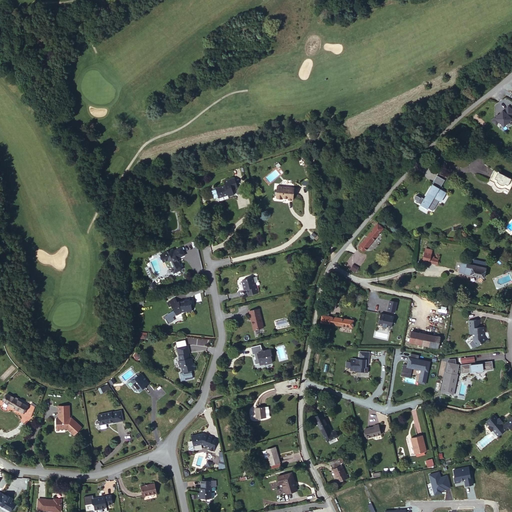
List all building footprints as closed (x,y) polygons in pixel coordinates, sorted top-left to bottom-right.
[(495,122),(500,127),(507,119),(506,117),(511,112),(504,106),(500,111),(499,111),(496,114),(493,117),(492,116),(488,121),(492,125),(495,122)] [(511,180),(494,171),(489,180),(495,184),(496,186),(499,187),(503,188),(509,191),(511,185),(511,180)] [(433,183),(440,187),(441,187),(445,180),(437,176),(433,183)] [(216,187),(216,188),(212,190),(215,198),(219,197),(219,195),(220,198),(230,196),(230,197),(235,195),(234,190),(233,187),(240,186),(237,177),(226,180),(227,184),(216,187)] [(432,185),(424,199),(436,205),(438,201),(440,202),(445,193),(438,189),(432,185)] [(282,200),(288,201),(293,201),(294,190),(277,188),(275,198),(277,198),(277,200),(281,201),(282,200)] [(436,205),(424,199),(418,196),(418,197),(416,196),(414,197),(414,198),(414,199),(415,200),(415,201),(420,204),(420,205),(426,209),(432,211),(436,205)] [(382,229),(377,224),(356,249),(361,253),(363,251),(364,252),(382,229)] [(177,254),(181,252),(179,244),(173,247),(171,248),(170,246),(161,251),(164,258),(168,256),(169,258),(169,260),(170,262),(171,263),(173,262),(176,268),(182,264),(177,254)] [(431,256),(424,255),(422,264),(437,266),(438,262),(434,260),(434,259),(431,258),(431,256)] [(456,274),(483,278),(485,268),(483,268),(484,261),(471,259),(470,265),(458,263),(456,265),(454,272),(456,274)] [(249,292),(260,289),(256,278),(255,278),(254,274),(244,277),(243,278),(245,285),(247,287),(248,286),(249,292)] [(182,308),(192,306),(194,305),(191,294),(189,295),(179,297),(178,298),(176,295),(169,300),(171,304),(172,303),(175,308),(178,312),(183,310),(182,308)] [(386,301),(384,311),(391,313),(393,303),(386,301)] [(251,308),(256,327),(266,324),(260,305),(251,308)] [(175,314),(178,312),(175,308),(169,311),(166,313),(167,315),(170,321),(174,318),(177,317),(175,314)] [(387,328),(390,317),(377,314),(375,325),(379,326),(379,327),(383,328),(383,327),(387,328)] [(318,316),(317,323),(349,328),(350,321),(318,316)] [(473,327),(472,320),(464,320),(465,333),(468,333),(468,340),(473,347),(482,342),(478,336),(478,333),(480,333),(480,327),(475,327),(473,327)] [(405,343),(433,348),(435,337),(407,332),(405,343)] [(258,363),(263,362),(268,360),(268,361),(269,363),(275,361),(273,353),(275,352),(273,347),(265,348),(263,342),(252,345),(254,352),(257,351),(258,357),(257,357),(258,363)] [(195,362),(194,363),(191,363),(190,358),(189,353),(190,352),(189,344),(177,346),(179,359),(178,359),(178,365),(181,365),(182,372),(179,372),(181,380),(193,377),(192,370),(197,369),(195,362)] [(353,372),(364,373),(364,368),(362,367),(362,363),(365,363),(365,353),(356,352),(355,360),(347,359),(347,362),(343,362),(342,367),(347,368),(347,371),(353,371),(353,372)] [(423,371),(424,367),(419,366),(419,364),(414,363),(414,362),(407,360),(406,364),(404,364),(403,368),(399,367),(398,375),(405,376),(406,370),(408,371),(417,372),(415,385),(421,386),(424,371),(423,371)] [(454,370),(458,370),(459,372),(472,371),(472,373),(480,373),(479,369),(488,369),(487,361),(458,364),(458,369),(455,368),(456,365),(445,363),(443,372),(442,372),(438,392),(450,394),(454,375),(453,375),(454,370)] [(406,380),(408,371),(406,370),(405,376),(398,375),(397,378),(406,380)] [(146,389),(151,385),(144,375),(133,383),(136,386),(133,388),(137,393),(139,391),(142,393),(147,390),(146,389)] [(3,400),(23,413),(27,406),(7,394),(3,400)] [(254,404),(256,414),(268,414),(268,404),(254,404)] [(74,438),(82,430),(71,419),(69,420),(68,407),(58,407),(58,417),(60,417),(61,420),(56,420),(56,431),(67,431),(74,438)] [(415,430),(420,429),(417,409),(411,410),(415,430)] [(98,416),(101,427),(115,424),(115,425),(125,423),(122,412),(112,414),(112,413),(98,416)] [(322,413),(315,417),(326,442),(339,436),(336,430),(330,432),(322,413)] [(490,434),(495,440),(503,434),(505,436),(511,430),(511,424),(509,422),(500,430),(498,427),(499,426),(499,425),(496,422),(494,423),(490,418),(482,425),(486,430),(485,432),(488,436),(490,434)] [(379,426),(365,429),(367,438),(381,435),(379,426)] [(203,443),(209,445),(212,437),(212,436),(201,431),(191,434),(192,439),(194,444),(201,442),(203,443)] [(416,436),(405,438),(407,455),(418,453),(416,436)] [(212,437),(209,445),(203,443),(208,446),(207,448),(213,451),(215,439),(212,437)] [(266,454),(269,462),(277,459),(273,444),(260,448),(262,456),(266,454)] [(426,460),(427,467),(434,466),(432,458),(426,460)] [(337,467),(334,468),(328,471),(334,484),(343,481),(337,467)] [(469,467),(454,470),(455,477),(454,477),(455,483),(460,482),(460,480),(464,479),(465,481),(465,486),(473,485),(471,478),(470,478),(469,472),(469,467)] [(281,481),(284,492),(295,488),(290,471),(275,476),(277,482),(281,481)] [(429,474),(434,495),(442,494),(441,491),(451,489),(447,475),(441,477),(440,472),(429,474)] [(198,492),(198,497),(211,498),(211,484),(216,484),(216,479),(202,479),(201,487),(200,487),(201,489),(202,490),(201,492),(198,492)] [(141,486),(144,497),(157,494),(155,483),(141,486)] [(3,505),(11,510),(11,509),(15,503),(12,501),(13,497),(9,495),(0,490),(0,501),(3,504),(3,505)] [(95,504),(96,510),(106,509),(108,508),(107,505),(114,504),(112,494),(105,495),(105,496),(101,497),(100,496),(92,497),(93,503),(95,504)] [(57,500),(54,499),(40,499),(39,510),(61,511),(62,498),(57,498),(57,500)]
